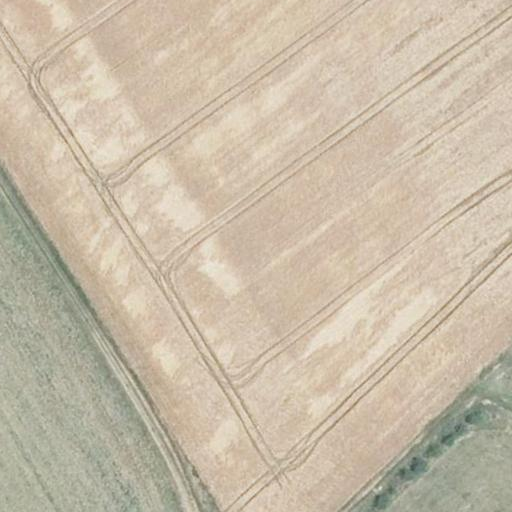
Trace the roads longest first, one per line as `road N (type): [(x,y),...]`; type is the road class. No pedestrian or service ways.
road 1 (track): [(0,173),(154,413),(191,511)]
road 2 (track): [(350,511),(511,358)]
